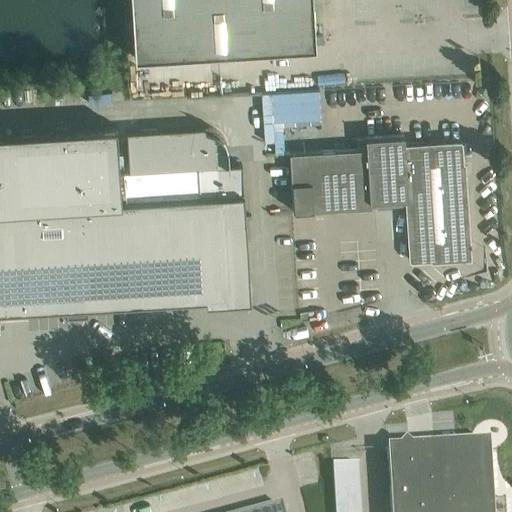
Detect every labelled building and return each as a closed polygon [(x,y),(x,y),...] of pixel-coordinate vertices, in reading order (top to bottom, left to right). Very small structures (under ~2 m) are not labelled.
[(312,46),(308,0),(126,0),(131,57),(312,46)] [(323,87),(265,89),(268,140),(287,139),(286,118),(325,116),(323,87)] [(242,163),(228,163),(228,147),(227,143),(226,139),(224,136),(222,133),(219,130),(215,128),(212,127),(208,126),(204,126),(204,125),(126,130),(128,170),(119,170),(116,124),(0,131),(0,309),(6,309),(6,314),(26,313),(28,313),(28,308),(33,308),(144,301),(144,306),(147,306),(147,300),(165,298),(166,304),(228,300),(227,292),(249,286),(249,285),(246,244),(247,244),(242,163)] [(404,144),(403,133),(365,135),(366,146),(289,151),(293,210),(407,202),(410,260),(469,256),(462,140),(404,144)] [(383,453),(387,511),(501,511),(501,503),(488,504),(485,447),(409,452),(402,447),(397,453),(383,453)]
